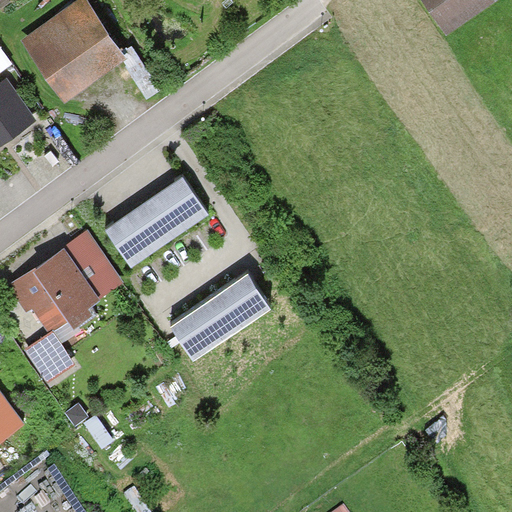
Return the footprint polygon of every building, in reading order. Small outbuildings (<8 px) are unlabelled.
[(63,104),(128,59),(87,0),(80,0),(20,42),(63,104)] [(417,0),(442,37),(500,0),(417,0)] [(0,40),(0,74),(15,64),(0,40)] [(0,143),(31,122),(1,80),(0,80),(0,143)] [(108,225),(133,262),(209,212),(185,175),(108,225)] [(120,286),(82,232),(11,281),(30,309),(36,305),(52,329),(28,345),(50,377),(84,354),(64,325),(120,286)] [(173,320),(198,358),(274,308),(250,271),(173,320)] [(0,379),(0,460),(38,435),(0,379)]
